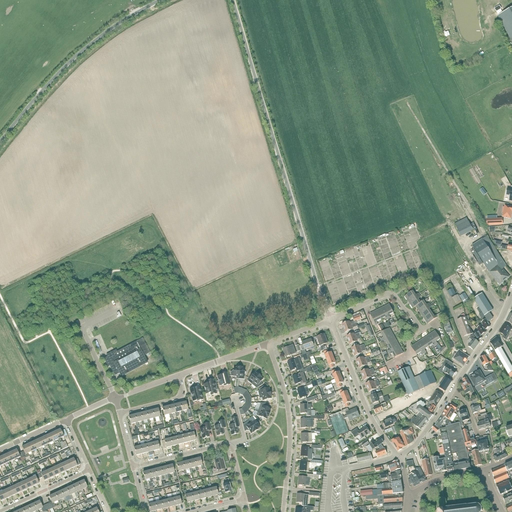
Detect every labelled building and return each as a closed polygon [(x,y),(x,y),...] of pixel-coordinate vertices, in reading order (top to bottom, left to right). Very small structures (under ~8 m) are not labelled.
[(511,8),(498,16),(511,42),(511,8)] [(499,180),(504,177),(495,161),(490,164),(499,180)] [(503,210),(502,213),(503,213),(502,217),(504,218),(506,218),(507,219),(507,218),(511,219),(511,213),(511,207),(505,206),(504,208),(503,207),(503,210)] [(461,236),(473,230),(469,221),(468,222),(467,218),(455,224),(461,236)] [(506,266),(503,261),(500,257),(496,250),(487,236),(472,246),(489,272),(500,286),(510,277),(503,269),(506,266)] [(494,241),(497,249),(501,249),(511,251),(511,245),(509,245),(508,247),(502,246),(502,242),(494,241)] [(511,262),(511,253),(502,251),(500,255),(505,256),(504,261),(511,262)] [(454,270),(460,281),(469,277),(469,276),(471,275),(465,263),(462,265),(454,270)] [(450,297),(456,294),(453,289),(447,292),(450,297)] [(409,303),(419,295),(418,294),(416,295),(413,291),(404,297),(409,303)] [(492,302),(494,300),(487,291),(485,292),(492,302)] [(464,304),(469,301),(465,294),(460,297),(464,304)] [(493,311),(484,296),(482,294),(474,299),(482,313),(485,316),(488,322),(493,319),(489,313),(493,311)] [(421,297),(420,296),(419,295),(409,303),(413,309),(416,307),(421,303),(418,299),(421,297)] [(455,304),(461,301),(458,295),(452,298),(455,304)] [(430,305),(429,304),(426,305),(424,301),(421,303),(416,307),(420,313),(430,305)] [(383,308),(389,319),(391,318),(389,315),(394,313),(389,304),(383,308)] [(431,307),(431,306),(430,305),(420,313),(423,319),(432,313),(429,309),(431,307)] [(387,320),(389,319),(383,308),(377,311),(381,320),(385,318),(387,320)] [(377,322),(381,320),(377,311),(370,314),(376,326),(378,325),(377,322)] [(427,324),(438,317),(437,315),(434,317),(432,313),(423,319),(427,324)] [(482,313),(479,314),(483,322),(481,323),(486,330),(490,327),(482,313)] [(349,321),(341,324),(343,328),(356,323),(357,324),(358,323),(357,321),(361,319),(360,315),(353,318),(354,321),(353,321),(350,323),(349,321)] [(468,325),(469,325),(466,317),(457,320),(464,337),(471,335),(468,325)] [(357,326),(357,324),(356,323),(343,328),(345,333),(352,330),(352,328),(355,327),(357,326),(358,329),(364,327),(365,326),(367,326),(366,324),(364,325),(363,324),(357,326)] [(486,333),(482,326),(482,325),(480,323),(477,325),(479,327),(476,329),(478,331),(481,336),(486,333)] [(508,336),(507,335),(511,330),(504,325),(499,332),(503,336),(502,338),(506,340),(508,338),(508,337),(508,336)] [(393,335),(390,328),(381,333),(383,338),(381,339),(382,341),(393,335)] [(436,342),(440,339),(435,331),(429,335),(436,346),(438,345),(436,342)] [(482,338),(481,336),(478,331),(474,334),(478,341),(482,338)] [(321,348),(318,349),(317,349),(318,352),(325,349),(323,345),(328,343),(324,334),(317,337),(321,348)] [(388,346),(397,341),(393,335),(382,341),(383,343),(386,342),(388,346)] [(434,347),(436,346),(429,335),(423,339),(429,347),(432,345),(434,347)] [(476,340),(473,335),(470,337),(472,340),(473,340),(468,346),(473,350),(479,343),(476,341),(476,340)] [(359,336),(348,340),(350,344),(357,342),(356,340),(360,339),(359,336)] [(496,338),(490,343),(496,351),(501,348),(502,347),(500,344),(501,344),(496,338)] [(119,373),(121,377),(147,362),(144,356),(150,353),(142,339),(117,352),(116,350),(109,354),(110,356),(104,359),(108,367),(110,366),(115,376),(119,373)] [(306,353),(305,350),(314,347),(311,339),(302,342),(303,345),(300,346),(302,351),(301,351),(302,354),(306,353)] [(425,350),(429,347),(423,339),(417,343),(424,354),(426,353),(425,350)] [(389,353),(400,347),(397,341),(388,346),(390,350),(388,352),(389,353)] [(423,355),(424,354),(417,343),(411,347),(417,355),(421,352),(423,355)] [(293,346),(283,349),(286,358),(296,354),(293,346)] [(395,358),(403,354),(400,347),(389,353),(390,355),(392,354),(395,358)] [(364,348),(353,352),(354,356),(362,354),(361,352),(365,351),(364,348)] [(511,372),(511,368),(501,348),(496,351),(495,352),(500,362),(501,363),(502,365),(508,375),(511,372)] [(372,357),(380,354),(378,349),(371,352),(371,353),(372,357)] [(327,361),(333,358),(331,353),(329,354),(327,351),(324,352),(327,361)] [(463,365),(468,357),(459,351),(456,355),(454,353),(453,355),(454,358),(453,359),(463,365)] [(499,361),(497,358),(497,357),(497,358),(494,352),(489,355),(492,361),(494,360),(496,363),(499,361)] [(490,367),(485,356),(480,359),(484,366),(486,365),(488,368),(490,367)] [(333,358),(327,361),(330,369),(334,368),(333,364),(336,363),(333,358)] [(299,359),(287,363),(290,371),(295,370),(296,370),(297,372),(303,370),(299,359)] [(369,363),(369,360),(368,360),(357,364),(359,368),(366,365),(366,364),(369,363)] [(453,365),(446,360),(443,365),(443,366),(441,370),(440,369),(439,372),(442,374),(444,372),(452,378),(454,376),(455,376),(457,374),(456,373),(456,372),(450,368),(453,365)] [(238,380),(239,368),(236,367),(236,368),(234,368),(233,371),(232,372),(231,372),(230,372),(231,377),(236,377),(236,379),(238,380)] [(420,376),(413,379),(408,368),(396,373),(407,396),(435,383),(429,371),(425,373),(420,376)] [(308,371),(308,370),(307,369),(301,371),(302,373),(292,377),(295,385),(300,383),(301,385),(307,383),(304,373),(308,371)] [(335,380),(341,378),(339,372),(336,373),(335,370),(331,372),(335,380)] [(475,387),(484,382),(486,386),(494,382),(490,375),(484,379),(480,371),(475,374),(470,377),(475,387)] [(251,385),(259,375),(257,373),(256,374),(255,372),(252,375),(251,375),(250,375),(251,376),(251,377),(247,381),(251,385)] [(373,372),(362,376),(364,380),(371,377),(370,376),(374,375),(373,372)] [(223,386),(230,384),(227,373),(220,374),(220,375),(221,375),(217,376),(219,386),(223,385),(224,386),(223,386)] [(259,375),(251,385),(256,388),(256,389),(262,385),(261,384),(261,383),(261,382),(263,379),(261,378),(262,378),(259,375)] [(335,380),(332,382),(333,384),(336,383),(338,389),(342,387),(341,384),(344,383),(341,378),(335,380)] [(445,392),(452,382),(445,378),(439,388),(445,392)] [(460,384),(464,391),(464,392),(465,395),(469,392),(468,389),(468,388),(472,394),(474,393),(471,387),(466,379),(462,381),(463,382),(460,384)] [(213,380),(210,381),(209,381),(210,382),(207,382),(208,384),(204,385),(207,398),(211,397),(211,396),(217,394),(216,390),(217,390),(216,384),(214,384),(213,380)] [(379,386),(378,384),(367,388),(369,392),(376,389),(375,388),(379,386)] [(264,388),(263,386),(259,389),(259,391),(258,391),(259,397),(271,394),(270,390),(269,388),(266,389),(265,389),(264,388)] [(197,401),(203,400),(200,387),(193,388),(193,389),(189,390),(193,402),(197,401)] [(304,388),(297,390),(300,399),(307,396),(307,394),(308,394),(307,390),(306,387),(304,388)] [(343,399),(349,397),(347,392),(344,393),(343,390),(339,391),(343,399)] [(324,400),(330,398),(336,395),(334,391),(328,393),(328,394),(322,396),(324,400)] [(443,396),(436,391),(429,402),(436,407),(443,396)] [(370,396),(373,404),(378,402),(377,399),(380,398),(383,397),(381,393),(378,394),(376,395),(376,394),(370,396)] [(349,397),(343,399),(346,408),(350,406),(349,404),(352,402),(349,397)] [(186,402),(180,404),(182,412),(183,411),(186,410),(187,415),(190,414),(189,410),(188,410),(186,402)] [(424,405),(422,403),(421,402),(411,407),(409,410),(416,416),(419,413),(429,421),(432,416),(423,408),(425,405),(424,405)] [(383,410),(382,410),(387,407),(386,403),(381,405),(373,408),(376,414),(383,410)] [(436,408),(429,403),(425,409),(432,414),(436,408)] [(180,404),(174,405),(176,413),(177,413),(181,412),(182,415),(180,416),(182,423),(184,422),(183,416),(184,415),(183,411),(182,412),(180,404)] [(258,411),(269,415),(270,412),(271,409),(268,408),(267,407),(268,404),(260,404),(260,405),(258,411)] [(457,408),(452,404),(448,410),(446,409),(442,416),(449,421),(457,408)] [(473,414),(477,412),(482,410),(479,404),(470,408),(473,414)] [(176,413),(174,405),(168,407),(170,414),(171,414),(175,413),(176,417),(178,417),(177,413),(176,413)] [(311,416),(312,416),(311,405),(300,405),(300,414),(306,414),(306,416),(311,416)] [(170,414),(168,407),(162,408),(164,416),(169,415),(170,419),(172,418),(171,414),(170,414)] [(466,410),(464,411),(463,408),(460,409),(461,412),(458,413),(459,414),(457,415),(458,418),(468,415),(466,410)] [(158,409),(152,411),(154,419),(155,418),(159,417),(160,421),(162,421),(161,417),(160,417),(158,409)] [(269,415),(258,411),(256,409),(255,412),(257,413),(256,415),(259,417),(262,418),(261,418),(262,419),(263,419),(264,419),(267,420),(268,418),(269,415)] [(329,416),(335,431),(337,436),(349,432),(344,419),(348,418),(349,421),(359,417),(356,409),(349,412),(348,409),(341,412),(342,412),(329,416)] [(152,411),(146,412),(148,420),(149,420),(153,419),(153,422),(154,423),(156,422),(155,418),(154,419),(152,411)] [(148,420),(146,412),(140,414),(142,421),(143,421),(147,420),(148,424),(150,424),(150,423),(149,420),(148,420)] [(487,418),(487,416),(486,412),(480,414),(481,417),(477,418),(479,424),(477,425),(479,431),(485,429),(484,426),(485,426),(483,419),(487,418)] [(140,414),(135,415),(137,423),(141,422),(142,426),(144,425),(143,421),(142,421),(140,414)] [(416,419),(425,426),(428,421),(420,414),(416,419)] [(137,423),(135,415),(129,417),(131,424),(135,423),(136,427),(137,427),(138,427),(137,423)] [(490,427),(489,422),(492,420),(490,415),(487,416),(487,418),(483,419),(485,426),(484,426),(485,429),(490,427)] [(311,419),(301,419),(301,428),(313,428),(313,419),(317,419),(317,420),(324,420),(324,416),(312,416),(311,416),(311,419)] [(435,426),(437,427),(440,426),(442,425),(444,423),(448,425),(450,423),(446,420),(441,416),(435,426)] [(237,428),(239,427),(237,417),(231,418),(233,424),(229,425),(231,435),(238,433),(237,428)] [(425,426),(416,419),(414,417),(411,421),(413,422),(412,423),(421,430),(425,426)] [(397,424),(396,422),(394,418),(383,422),(386,428),(393,425),(394,426),(395,425),(397,424)] [(259,424),(259,423),(260,422),(256,419),(255,420),(252,422),(251,420),(249,421),(255,431),(258,430),(258,429),(260,428),(258,425),(259,425),(259,424)] [(217,436),(224,434),(222,428),(226,427),(224,420),(218,421),(218,425),(214,426),(217,436)] [(253,433),(255,431),(249,421),(244,424),(243,424),(244,432),(247,430),(247,431),(248,431),(249,431),(251,434),(253,432),(253,433)] [(200,428),(202,438),(209,436),(208,431),(211,430),(209,422),(203,424),(204,427),(200,428)] [(454,472),(470,468),(469,462),(467,456),(467,453),(466,451),(465,448),(463,440),(461,432),(459,423),(446,427),(446,429),(447,432),(447,434),(449,442),(452,458),(454,472)] [(361,439),(370,433),(366,427),(359,432),(357,429),(351,432),(355,438),(359,435),(361,439)] [(411,429),(400,432),(405,447),(411,444),(413,442),(411,436),(414,435),(412,429),(411,429)] [(55,432),(58,440),(60,439),(64,437),(61,431),(60,430),(55,432)] [(317,436),(317,435),(320,435),(320,431),(311,431),(311,434),(309,434),(301,434),(302,443),(309,442),(312,442),(312,440),(315,440),(315,436),(317,436)] [(463,440),(470,439),(467,431),(461,432),(463,440)] [(55,441),(58,440),(55,432),(49,435),(53,442),(53,444),(56,443),(55,441)] [(447,434),(441,435),(444,454),(447,473),(448,473),(454,472),(452,458),(449,442),(447,434)] [(49,444),(53,442),(49,435),(44,437),(47,445),(49,444)] [(170,439),(171,439),(170,435),(168,435),(169,439),(164,440),(166,448),(172,447),(170,439)] [(489,451),(487,441),(486,436),(483,437),(483,438),(479,439),(479,438),(476,439),(479,453),(489,451)] [(44,446),(47,445),(44,437),(38,440),(42,447),(43,449),(45,448),(44,446)] [(404,447),(400,440),(401,440),(399,438),(397,439),(395,440),(392,441),(398,451),(402,449),(401,449),(404,447)] [(377,447),(384,443),(381,439),(374,443),(374,442),(370,445),(373,450),(377,447)] [(36,450),(42,447),(38,440),(33,442),(36,450)] [(33,451),(36,450),(33,442),(28,445),(31,452),(32,454),(34,453),(33,451)] [(136,456),(142,454),(140,446),(141,446),(140,442),(138,443),(139,447),(134,448),(136,456)] [(28,454),(31,452),(28,445),(22,447),(24,451),(21,453),(23,457),(24,458),(24,459),(29,457),(28,454)] [(301,456),(308,457),(308,460),(312,460),(313,450),(309,449),(309,448),(308,448),(302,448),(301,456)] [(387,454),(385,450),(385,448),(384,449),(385,449),(373,453),(372,452),(370,453),(358,456),(356,456),(358,463),(373,459),(387,454)] [(20,457),(18,454),(17,450),(11,453),(14,460),(15,461),(17,460),(17,459),(20,457)] [(475,467),(481,466),(478,451),(471,452),(472,454),(475,467)] [(500,460),(501,461),(509,456),(507,451),(498,456),(498,455),(493,458),(495,462),(497,462),(500,460)] [(9,462),(14,460),(11,453),(5,455),(9,462)] [(3,465),(9,462),(5,455),(0,458),(3,465)] [(77,459),(75,460),(73,457),(70,458),(71,460),(68,461),(72,469),(80,465),(77,459)] [(447,472),(445,460),(440,460),(440,458),(438,458),(438,457),(433,458),(435,471),(439,471),(440,472),(442,472),(442,473),(447,472)] [(196,468),(197,467),(201,466),(202,470),(204,470),(203,466),(202,466),(200,458),(194,460),(196,468)] [(214,475),(220,474),(220,471),(226,469),(223,459),(214,461),(217,471),(213,472),(214,475)] [(68,461),(67,460),(65,460),(66,462),(63,464),(66,471),(72,469),(68,461)] [(194,460),(188,461),(190,469),(191,469),(195,468),(196,472),(198,471),(197,467),(196,468),(194,460)] [(424,478),(425,478),(432,476),(428,460),(421,461),(424,475),(423,475),(424,478)] [(185,471),(186,470),(189,469),(190,474),(192,473),(191,469),(190,469),(188,461),(183,462),(185,471)] [(391,472),(400,469),(397,461),(388,464),(391,472)] [(409,477),(410,480),(408,481),(410,485),(412,484),(414,487),(426,481),(424,478),(423,475),(421,476),(421,477),(419,474),(422,472),(420,468),(414,470),(412,461),(406,463),(407,469),(409,477)] [(62,462),(60,463),(61,465),(57,466),(61,474),(66,471),(63,464),(62,462)] [(187,474),(186,470),(185,471),(183,462),(177,464),(179,472),(183,471),(184,475),(187,474)] [(310,463),(301,462),(300,471),(309,472),(310,463)] [(168,475),(169,474),(173,474),(174,478),(176,477),(175,473),(174,473),(172,465),(166,467),(168,475)] [(505,465),(491,471),(493,476),(506,471),(508,470),(505,465)] [(55,476),(61,474),(57,466),(52,469),(55,476)] [(52,469),(51,467),(49,468),(50,470),(47,471),(50,479),(55,476),(52,469)] [(166,467),(161,468),(163,476),(164,476),(167,475),(168,479),(170,478),(169,474),(168,475),(166,467)] [(163,476),(161,468),(155,469),(157,477),(158,477),(161,476),(162,480),(165,480),(164,476),(163,476)] [(159,481),(158,477),(157,477),(155,469),(149,471),(151,479),(152,479),(155,478),(156,482),(159,481)] [(47,471),(46,471),(46,470),(43,471),(44,472),(41,474),(45,481),(50,479),(47,471)] [(151,479),(149,471),(143,472),(145,480),(150,479),(151,483),(153,483),(152,479),(151,479)] [(493,476),(492,477),(493,478),(495,484),(509,478),(506,471),(493,476)] [(389,483),(391,482),(402,481),(400,472),(391,474),(391,477),(389,477),(389,483)] [(37,480),(40,479),(38,474),(35,475),(33,476),(33,477),(30,479),(33,486),(39,484),(37,480)] [(317,476),(314,475),(308,474),(308,477),(299,476),(298,485),(309,486),(310,478),(314,478),(314,479),(319,479),(319,476),(317,476)] [(509,478),(495,484),(497,488),(498,490),(499,491),(498,492),(499,493),(500,495),(511,490),(511,489),(508,481),(510,480),(509,478)] [(27,480),(24,481),(28,489),(33,486),(30,479),(27,480)] [(28,489),(24,481),(24,480),(22,481),(22,482),(19,484),(22,491),(28,489)] [(81,490),(80,491),(82,495),(84,494),(82,490),(87,488),(84,480),(78,483),(81,490)] [(226,485),(223,486),(225,494),(229,492),(231,491),(228,480),(225,480),(226,485)] [(380,495),(403,493),(401,481),(383,484),(383,489),(392,488),(382,490),(377,490),(377,496),(380,495)] [(77,492),(80,491),(81,490),(78,483),(72,486),(75,493),(77,497),(79,496),(77,492)] [(11,496),(17,494),(13,486),(12,484),(11,485),(12,487),(8,489),(11,496)] [(17,494),(22,491),(19,484),(13,486),(17,494)] [(208,485),(209,489),(210,489),(212,497),(218,495),(216,488),(211,489),(210,485),(208,485)] [(71,495),(75,493),(72,486),(66,488),(70,495),(69,496),(71,500),(73,499),(71,495)] [(210,489),(209,489),(205,490),(204,486),(202,487),(203,491),(204,491),(206,498),(212,497),(210,489)] [(11,496),(8,489),(7,488),(5,488),(6,490),(2,491),(6,499),(11,496)] [(64,498),(63,498),(65,503),(67,502),(65,498),(69,496),(70,495),(66,488),(61,491),(64,498)] [(196,488),(197,493),(198,492),(200,500),(206,498),(204,491),(203,491),(199,492),(198,488),(196,488)] [(192,494),(193,501),(200,500),(198,492),(197,493),(193,494),(192,489),(190,490),(191,494),(192,494)] [(60,500),(63,498),(64,498),(61,491),(55,494),(58,501),(57,501),(59,505),(62,504),(60,500)] [(187,503),(193,501),(192,494),(191,494),(187,495),(186,491),(184,491),(185,496),(187,503)] [(173,499),(175,506),(181,504),(179,497),(180,497),(179,492),(177,493),(178,497),(174,498),(173,499)] [(402,503),(403,496),(403,493),(380,495),(380,504),(384,504),(402,503)] [(511,500),(511,493),(503,497),(506,504),(511,500)] [(52,502),(49,504),(51,509),(56,507),(54,503),(57,501),(58,501),(55,494),(49,496),(52,502)] [(305,495),(298,494),(297,503),(302,503),(303,503),(302,506),(304,506),(307,507),(308,495),(305,495)] [(150,511),(151,511),(157,511),(155,503),(156,503),(155,499),(153,499),(154,504),(149,505),(150,511)] [(42,511),(43,511),(48,510),(45,505),(42,507),(39,501),(33,504),(37,511),(38,510),(41,509),(42,511)]
